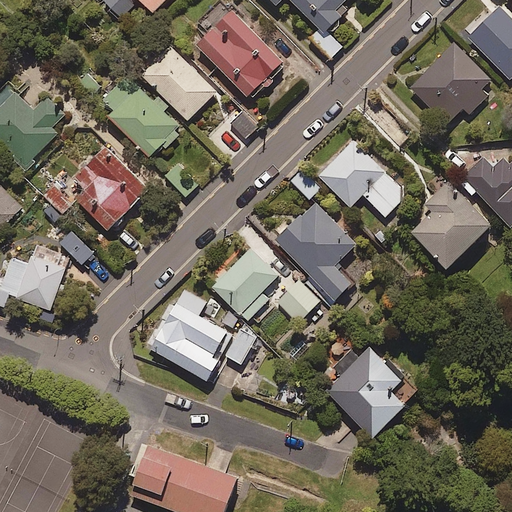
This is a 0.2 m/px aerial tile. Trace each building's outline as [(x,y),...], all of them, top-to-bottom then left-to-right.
[(136,6),(130,0),(105,0),(103,2),(121,20),(136,6)] [(169,0),(137,0),(153,16),(169,0)] [(346,6),(351,11),(361,0),(269,0),(278,8),(286,0),(287,0),(323,37),(342,19),(337,14),(346,6)] [(511,17),(499,3),(464,36),(511,87),(511,17)] [(271,77),(284,65),(234,15),(199,50),(248,100),(260,88),(265,94),(277,82),(271,77)] [(344,49),(331,37),(320,49),(333,61),(344,49)] [(483,92),(493,81),(455,45),(412,90),(450,127),(465,111),(470,117),(489,98),(483,92)] [(218,96),(178,49),(147,77),(187,123),(218,96)] [(167,152),(181,138),(177,133),(181,129),(166,114),(170,110),(156,97),(152,101),(130,78),(105,103),(117,115),(109,123),(148,162),(163,147),(167,152)] [(0,144),(27,173),(37,163),(35,161),(60,137),(53,130),(67,116),(49,98),(34,114),(11,91),(3,99),(8,104),(0,111),(0,144)] [(258,130),(244,114),(231,126),(246,141),(258,130)] [(386,220),(408,198),(355,144),(319,180),(351,211),(364,198),(386,220)] [(150,194),(106,149),(75,180),(87,193),(76,204),(108,236),(150,194)] [(478,195),(511,232),(511,231),(511,165),(508,169),(492,152),(459,183),(473,199),(478,195)] [(199,187),(178,166),(165,179),(187,200),(199,187)] [(320,192),(302,175),(292,185),(310,202),(320,192)] [(449,273),(493,229),(445,180),(419,206),(425,212),(406,230),(449,273)] [(0,235),(25,211),(0,186),(0,235)] [(336,269),(357,249),(316,206),(277,243),(336,305),(354,288),(336,269)] [(70,235),(61,244),(83,267),(93,258),(70,235)] [(71,258),(39,246),(31,266),(13,259),(5,280),(0,278),(0,308),(5,310),(9,298),(51,313),(71,258)] [(263,295),(279,278),(253,251),(213,290),(247,325),(270,302),(263,295)] [(319,302),(298,281),(277,303),(299,323),(319,302)] [(207,304),(182,289),(147,350),(208,385),(235,337),(200,318),(207,304)] [(226,358),(243,367),(257,340),(241,331),(226,358)] [(388,368),(371,351),(360,361),(352,353),(334,371),(342,379),(327,395),(375,442),(406,412),(403,409),(420,392),(392,364),(388,368)] [(233,511),(245,481),(155,448),(137,498),(176,511),(233,511)]
